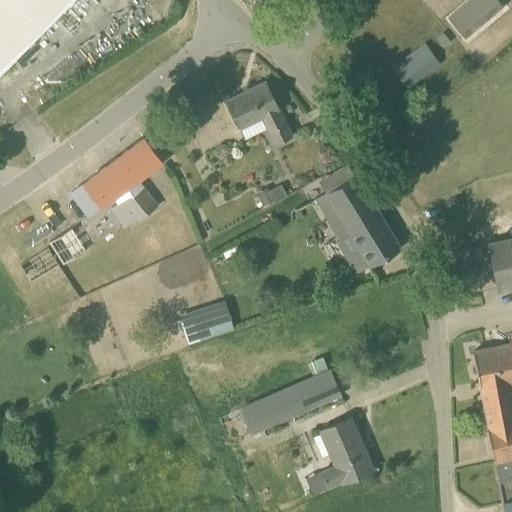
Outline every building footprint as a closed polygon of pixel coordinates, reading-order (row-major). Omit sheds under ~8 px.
[(0,0),(0,69),(69,0),(0,0)] [(464,38),(503,6),(497,0),(475,0),(450,21),(464,38)] [(407,86),(439,63),(426,44),(393,67),(407,86)] [(292,136),(265,80),(226,99),(240,128),(261,118),(274,145),(292,136)] [(130,224),(150,209),(153,208),(136,181),(163,163),(144,137),(83,182),(83,183),(71,192),(88,215),(112,198),(116,204),(130,224)] [(369,267),(401,248),(356,174),(314,199),(320,210),(339,242),(350,236),(369,267)] [(274,201),(269,190),(268,188),(257,194),(262,206),(274,201)] [(258,239),(286,224),(281,215),(254,229),(258,239)] [(63,263),(85,250),(71,227),(49,241),(63,263)] [(497,290),(511,286),(511,237),(488,242),(497,290)] [(31,282),(59,265),(48,247),(20,264),(31,282)] [(184,342),(231,327),(222,299),(175,314),(184,342)] [(511,393),(509,379),(511,378),(511,331),(506,333),(508,344),(472,351),(494,461),(495,461),(499,482),(511,479),(511,393)] [(252,432),(339,394),(329,370),(241,409),(252,432)] [(320,470),(328,488),(372,469),(350,417),(319,430),(333,463),(320,470)] [(503,511),(511,511),(511,501),(502,504),(503,511)]
